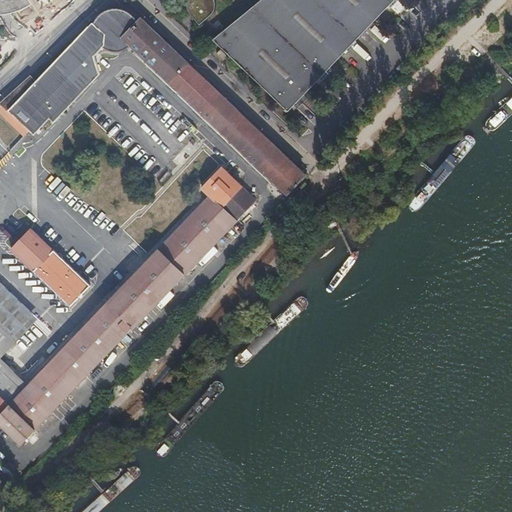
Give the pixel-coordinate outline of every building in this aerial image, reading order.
[(0,0),(0,13),(5,13),(8,19),(23,12),(30,7),(25,0),(0,0)] [(185,0),(184,20),(208,22),(209,0),(185,0)] [(227,57),(284,111),(391,0),(258,0),(209,40),(219,49),(227,57)] [(287,194),(306,175),(122,3),(115,13),(105,16),(97,23),(95,29),(91,26),(36,82),(32,77),(1,105),(3,108),(0,109),(0,114),(21,137),(27,131),(31,136),(46,120),(54,125),(100,75),(96,61),(106,49),(108,54),(120,54),(131,48),(287,194)] [(200,147),(192,141),(173,160),(181,167),(200,147)] [(257,200),(223,168),(204,188),(210,196),(23,390),(0,367),(0,356),(34,323),(0,290),(0,421),(22,443),(257,200)] [(91,286),(46,241),(27,261),(73,306),(91,286)] [(0,470),(15,483),(19,480),(2,464),(0,466),(0,470)]
